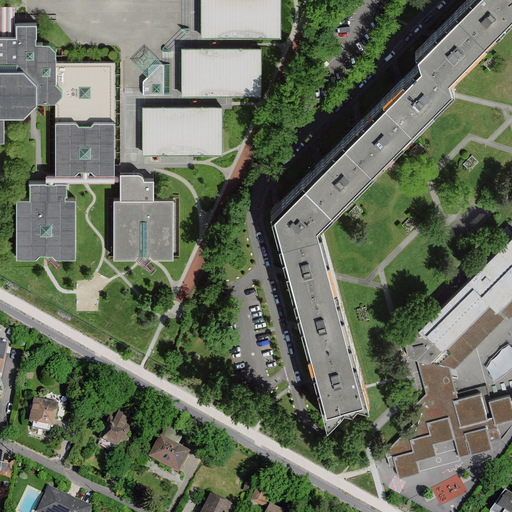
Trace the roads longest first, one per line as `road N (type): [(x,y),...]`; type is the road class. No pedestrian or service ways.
road 1 (residential): [(313,125),(269,167),(253,195),(251,222),(295,388)]
road 2 (residential): [(313,125),(436,0)]
road 3 (residential): [(143,511),(0,442)]
road 4 (residential): [(372,0),(349,49),(305,97),(313,125)]
